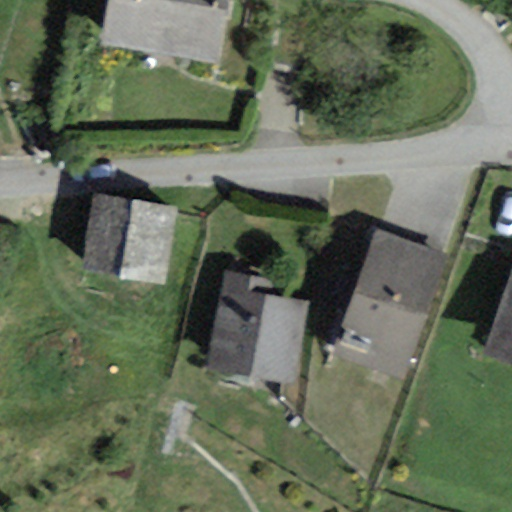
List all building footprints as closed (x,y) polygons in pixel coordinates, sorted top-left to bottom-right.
[(110,0),(105,28),(211,48),(219,0),(110,0)] [(161,277),(174,202),(92,189),(80,263),(161,277)] [(375,226),(331,349),(403,374),(446,251),(375,226)] [(511,257),(478,350),(511,362),(511,257)] [(221,267),(202,364),(290,380),(305,298),(264,290),(267,276),(221,267)]
